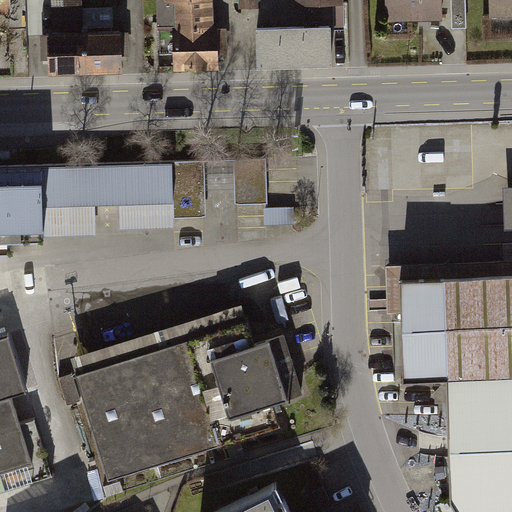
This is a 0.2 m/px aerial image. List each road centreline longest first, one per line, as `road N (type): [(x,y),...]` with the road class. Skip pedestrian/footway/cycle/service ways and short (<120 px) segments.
road 1 (unknown): [(347,244),(42,284),(32,308),(62,443)]
road 2 (residential): [(348,95),(347,327),(371,442),(401,511)]
road 3 (tertiary): [(348,95),(0,110)]
road 4 (tertiary): [(511,90),(348,95)]
